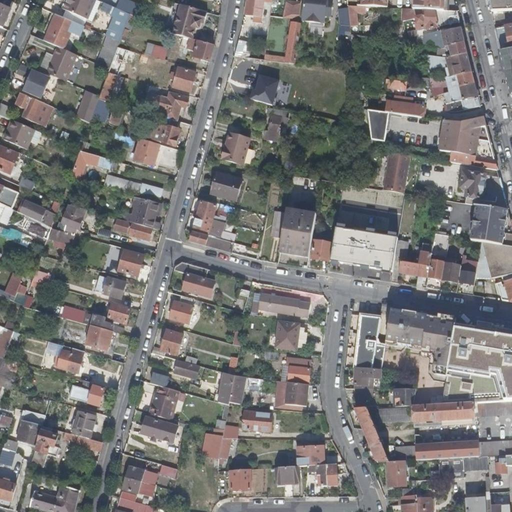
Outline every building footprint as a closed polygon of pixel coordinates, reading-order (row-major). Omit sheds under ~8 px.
[(0,0),(0,26),(3,28),(14,2),(9,0),(0,0)] [(89,20),(97,0),(96,0),(68,0),(65,10),(89,20)] [(131,14),(140,18),(145,6),(134,2),(131,0),(129,5),(119,1),(117,0),(106,0),(105,4),(131,14)] [(248,0),(246,15),(261,17),(264,1),(272,2),(272,0),(248,0)] [(305,0),(303,21),(326,23),(328,7),(334,8),(334,0),(305,0)] [(340,2),(343,17),(350,17),(349,6),(348,0),(340,2)] [(412,0),(412,9),(448,11),(448,0),(412,0)] [(511,0),(489,0),(493,12),(511,11),(511,0)] [(287,1),(284,19),(292,20),(300,13),(302,3),(287,1)] [(184,37),(191,39),(193,40),(195,32),(196,28),(199,29),(201,23),(204,24),(207,11),(180,3),(172,34),(184,37)] [(434,29),(460,22),(458,11),(448,11),(412,9),(406,9),(407,21),(416,19),(417,23),(416,24),(417,29),(422,27),(430,29),(430,28),(434,29)] [(58,47),(65,50),(72,34),(81,38),(86,27),(53,13),(48,23),(53,26),(50,33),(46,42),(58,47)] [(137,26),(138,24),(140,18),(131,14),(128,22),(134,25),(137,26)] [(342,34),(352,34),(351,28),(350,17),(343,17),(344,21),(339,21),(339,25),(342,25),(342,34)] [(113,40),(120,43),(121,40),(128,23),(112,18),(106,36),(113,40)] [(128,23),(121,40),(127,42),(130,32),(132,32),(134,25),(128,22),(128,23)] [(265,60),(294,63),(301,23),(292,22),(286,58),(269,56),(265,56),(265,60)] [(53,26),(48,23),(45,31),(50,33),(53,26)] [(511,26),(497,28),(501,49),(511,48),(511,26)] [(449,45),(465,42),(461,27),(443,31),(443,33),(435,36),(438,48),(447,50),(450,50),(449,45)] [(182,48),(188,50),(191,39),(184,37),(182,48)] [(194,57),(210,62),(214,46),(197,41),(193,40),(191,39),(188,50),(195,51),(194,57)] [(103,67),(110,70),(118,48),(120,43),(113,40),(103,67)] [(239,42),(234,57),(242,58),(244,58),(246,43),(239,42)] [(448,76),(472,72),(465,42),(449,45),(450,50),(452,57),(447,58),(449,66),(446,67),(448,76)] [(152,57),(167,61),(170,50),(155,46),(152,57)] [(41,70),(67,82),(78,56),(65,50),(58,47),(54,56),(52,61),(45,59),(41,70)] [(511,48),(501,49),(502,53),(511,99),(511,98),(511,48)] [(190,93),(196,72),(177,67),(172,88),(190,93)] [(43,98),(51,79),(34,71),(25,90),(43,98)] [(465,110),(481,106),(472,72),(448,76),(430,76),(430,85),(431,92),(447,91),(447,93),(444,94),(447,103),(458,101),(459,104),(453,106),(455,113),(466,111),(465,110)] [(109,103),(118,76),(109,73),(100,97),(100,100),(109,103)] [(280,81),(259,76),(253,100),(274,105),(280,81)] [(404,90),(405,82),(385,79),(384,87),(404,90)] [(90,124),(100,97),(86,92),(76,118),(90,124)] [(54,108),(22,94),(17,106),(27,110),(23,118),(46,128),(54,108)] [(163,118),(165,118),(176,121),(180,107),(185,109),(188,99),(170,94),(163,118)] [(390,112),(424,117),(425,106),(412,104),(412,99),(395,96),(395,102),(388,101),(386,112),(390,112)] [(1,104),(0,106),(0,114),(10,119),(14,109),(1,104)] [(286,118),(287,113),(267,108),(266,115),(273,116),(270,132),(265,130),(264,138),(278,141),(280,128),(282,128),(288,129),(290,118),(286,118)] [(373,140),(385,142),(390,112),(386,112),(372,110),(372,140),(373,140)] [(119,126),(122,115),(113,112),(110,123),(119,126)] [(334,118),(310,114),(309,121),(333,125),(334,118)] [(178,130),(180,122),(176,121),(165,118),(163,125),(154,122),(150,139),(175,146),(180,130),(178,130)] [(464,131),(486,126),(484,118),(464,123),(445,120),(443,129),(464,131)] [(15,121),(11,119),(6,131),(8,132),(10,133),(15,121)] [(28,150),(36,131),(15,121),(10,133),(8,132),(4,140),(28,150)] [(456,153),(495,160),(486,126),(464,131),(443,129),(440,150),(456,153)] [(117,133),(125,136),(126,130),(118,128),(117,133)] [(250,138),(229,133),(223,157),(244,162),(250,138)] [(73,147),(81,151),(86,137),(83,136),(82,139),(78,138),(73,147)] [(372,150),(373,140),(372,140),(364,138),(365,148),(372,150)] [(154,167),(161,146),(140,140),(134,162),(154,167)] [(19,153),(0,145),(0,167),(11,173),(19,153)] [(111,170),(113,161),(80,152),(77,161),(78,162),(73,178),(82,180),(87,165),(93,167),(99,168),(99,167),(111,170)] [(259,152),(253,177),(263,180),(269,156),(259,152)] [(404,194),(410,156),(389,153),(385,191),(392,192),(404,194)] [(454,163),(498,170),(495,160),(456,153),(454,163)] [(82,180),(86,181),(89,170),(92,170),(93,167),(87,165),(82,180)] [(476,205),(508,211),(499,177),(463,172),(461,188),(467,189),(465,204),(476,205)] [(237,201),(242,181),(231,177),(231,175),(228,174),(227,177),(217,174),(211,194),(237,201)] [(23,177),(20,185),(33,191),(36,183),(23,177)] [(139,194),(142,185),(114,177),(111,186),(139,194)] [(342,192),(343,184),(322,180),(320,189),(342,192)] [(0,185),(0,204),(12,210),(19,193),(0,185)] [(164,192),(142,185),(139,194),(162,201),(164,192)] [(139,220),(154,223),(156,217),(161,219),(164,207),(132,198),(130,206),(134,207),(132,215),(137,216),(136,217),(139,218),(139,220)] [(53,211),(58,213),(62,203),(56,201),(53,211)] [(34,219),(53,228),(56,220),(57,216),(26,202),(21,214),(34,219)] [(195,214),(225,222),(227,217),(221,215),(221,217),(215,216),(217,206),(202,202),(199,211),(196,210),(195,214)] [(64,215),(68,205),(62,203),(58,213),(64,215)] [(80,231),(87,211),(69,205),(62,225),(66,226),(64,230),(58,228),(60,222),(56,220),(53,228),(54,228),(51,238),(55,239),(54,246),(64,249),(66,242),(72,244),(77,230),(80,231)] [(235,208),(221,205),(220,210),(233,214),(235,208)] [(511,221),(508,211),(476,205),(474,215),(511,221)] [(280,254),(309,258),(311,249),(312,245),(317,213),(287,208),(286,213),(282,239),(280,254)] [(153,229),(160,231),(161,225),(154,223),(139,220),(139,218),(136,217),(137,216),(132,215),(123,211),(120,220),(153,229)] [(282,239),(286,213),(275,212),(270,237),(282,239)] [(222,235),(225,222),(195,214),(194,217),(197,218),(195,227),(191,227),(190,231),(193,232),(235,243),(236,237),(224,232),(224,236),(222,235)] [(511,245),(511,224),(511,221),(474,215),(470,239),(482,241),(511,245)] [(51,232),(53,228),(34,219),(32,224),(51,232)] [(120,220),(119,220),(116,231),(150,241),(153,229),(120,220)] [(0,225),(0,235),(8,239),(11,231),(0,225)] [(11,231),(8,239),(15,242),(19,230),(12,228),(11,231)] [(332,244),(330,261),(393,272),(396,257),(398,241),(334,231),(332,244)] [(190,242),(232,253),(235,243),(193,232),(190,242)] [(406,242),(398,241),(396,257),(404,258),(406,242)] [(511,272),(511,245),(482,241),(479,261),(476,278),(490,279),(503,275),(511,272)] [(330,261),(332,244),(322,243),(315,242),(315,246),(312,245),(311,249),(314,249),(313,259),(330,261)] [(433,246),(424,244),(420,265),(419,275),(423,276),(428,277),(431,260),(433,246)] [(35,276),(37,271),(42,256),(43,254),(33,250),(25,272),(35,276)] [(62,261),(68,262),(72,253),(66,251),(62,261)] [(139,277),(144,256),(125,251),(118,271),(139,277)] [(68,262),(73,264),(77,254),(72,252),(72,253),(68,262)] [(456,258),(447,256),(446,263),(443,279),(458,282),(461,265),(455,264),(456,258)] [(476,278),(479,261),(466,260),(466,256),(463,256),(462,256),(461,265),(458,282),(475,285),(476,278)] [(443,279),(446,263),(431,260),(428,277),(427,287),(434,289),(436,278),(443,279)] [(206,279),(208,269),(182,262),(176,266),(175,270),(188,274),(184,290),(210,298),(215,282),(206,279)] [(420,265),(412,264),(401,262),(399,273),(419,275),(420,265)] [(45,284),(49,285),(52,275),(37,271),(35,276),(34,279),(33,281),(45,284)] [(511,272),(503,275),(506,283),(499,285),(503,300),(511,301),(511,272)] [(15,302),(24,306),(27,296),(25,295),(27,288),(24,286),(26,278),(15,274),(7,292),(17,296),(15,302)] [(123,300),(127,284),(100,277),(95,292),(123,300)] [(43,290),(45,284),(33,281),(31,287),(43,290)] [(256,298),(258,291),(249,289),(247,296),(247,297),(256,298)] [(5,297),(15,302),(17,296),(7,292),(5,297)] [(257,315),(265,317),(266,310),(317,317),(318,303),(268,295),(267,301),(259,301),(257,315)] [(24,306),(23,307),(30,309),(33,298),(27,296),(24,306)] [(198,301),(182,296),(180,303),(176,302),(171,320),(193,326),(198,309),(197,308),(197,306),(198,301)] [(109,320),(115,321),(128,325),(132,309),(113,304),(109,316),(109,320)] [(423,348),(428,313),(416,311),(416,314),(391,311),(386,338),(385,343),(397,344),(398,342),(408,344),(408,347),(423,348)] [(429,353),(435,314),(428,313),(423,348),(422,352),(429,353)] [(63,319),(84,325),(85,321),(80,320),(80,318),(63,314),(63,319)] [(247,314),(245,321),(255,323),(255,315),(252,315),(247,314)] [(454,325),(456,318),(435,314),(429,353),(429,358),(430,359),(429,372),(433,379),(445,380),(454,325)] [(112,332),(114,326),(108,324),(104,323),(105,319),(95,316),(94,319),(86,316),(85,321),(84,325),(93,327),(112,332)] [(381,370),(385,344),(377,342),(378,336),(381,318),(361,316),(353,368),(356,368),(381,370)] [(3,328),(14,333),(19,320),(14,319),(13,323),(7,320),(3,328)] [(306,348),(309,329),(300,327),(301,325),(281,322),(277,347),(297,349),(297,346),(306,348)] [(477,402),(511,399),(511,334),(454,325),(445,380),(443,395),(442,404),(477,402)] [(0,340),(0,357),(4,360),(5,358),(14,333),(3,328),(0,326),(0,333),(2,334),(0,340)] [(117,334),(125,336),(127,329),(114,326),(112,332),(114,333),(117,334)] [(85,353),(107,359),(114,333),(112,332),(93,327),(85,353)] [(168,330),(163,349),(163,351),(166,351),(180,355),(185,335),(168,330)] [(107,359),(111,360),(113,352),(112,351),(117,334),(114,333),(107,359)] [(228,374),(235,376),(240,346),(234,344),(228,374)] [(163,349),(153,346),(152,353),(165,357),(166,351),(163,351),(163,349)] [(85,353),(64,347),(61,357),(57,357),(55,366),(79,373),(85,353)] [(197,365),(199,366),(201,361),(190,358),(189,363),(197,365)] [(288,358),(287,365),(291,365),(311,368),(312,361),(288,358)] [(0,371),(0,386),(10,389),(11,385),(7,383),(11,370),(17,372),(18,364),(4,360),(0,371)] [(197,365),(189,363),(178,360),(175,373),(196,378),(198,371),(196,370),(197,365)] [(291,365),(290,374),(289,380),(309,382),(311,368),(291,365)] [(381,380),(381,370),(356,368),(355,389),(356,389),(368,389),(369,389),(369,380),(381,380)] [(159,387),(167,389),(170,378),(154,373),(151,385),(159,387)] [(218,403),(229,406),(235,376),(228,374),(224,373),(218,403)] [(235,376),(229,406),(239,406),(245,377),(235,376)] [(107,387),(118,390),(120,383),(98,377),(95,384),(107,387)] [(239,406),(244,407),(250,377),(245,377),(239,406)] [(100,410),(107,387),(95,384),(86,381),(83,391),(71,388),(68,401),(100,410)] [(306,406),(309,384),(289,382),(287,404),(306,406)] [(170,421),(178,392),(167,389),(159,387),(156,396),(154,395),(148,414),(170,421)] [(396,407),(413,406),(416,390),(402,390),(402,391),(395,391),(396,407)] [(431,405),(442,404),(443,395),(436,395),(436,398),(431,399),(431,405)] [(511,399),(477,402),(478,418),(511,415),(511,399)] [(428,421),(478,418),(477,402),(442,404),(431,405),(413,406),(413,407),(414,421),(414,422),(428,421)] [(379,463),(390,462),(368,409),(356,409),(379,463)] [(386,423),(394,422),(394,409),(385,410),(386,423)] [(74,436),(91,441),(97,417),(81,413),(74,436)] [(273,415),(272,415),(245,413),(244,430),(271,432),(273,415)] [(0,423),(10,426),(12,418),(0,414),(0,423)] [(37,446),(42,427),(12,418),(10,426),(7,437),(37,446)] [(173,444),(178,427),(146,418),(141,435),(173,444)] [(231,440),(236,440),(237,426),(225,426),(224,429),(222,440),(231,440)] [(101,452),(103,444),(91,441),(74,436),(42,427),(37,446),(35,452),(48,455),(57,458),(60,449),(55,447),(57,440),(63,441),(63,439),(84,445),(83,448),(101,452)] [(222,440),(224,429),(214,428),(213,434),(207,433),(203,455),(219,458),(219,457),(222,440)] [(3,448),(16,452),(18,443),(6,439),(3,448)] [(227,458),(231,440),(222,440),(219,457),(227,458)] [(418,459),(511,453),(511,441),(417,445),(418,459)] [(12,466),(16,452),(3,448),(0,458),(0,462),(6,464),(12,466)] [(304,468),(325,466),(324,448),(299,449),(299,468),(304,468)] [(44,469),(48,455),(35,452),(32,461),(31,465),(44,469)] [(511,474),(511,455),(501,457),(502,460),(502,464),(498,464),(499,475),(511,474)] [(490,470),(490,457),(464,459),(465,471),(490,470)] [(466,479),(465,471),(464,459),(440,460),(441,480),(466,479)] [(408,487),(407,462),(389,463),(390,488),(408,487)] [(175,478),(177,470),(162,466),(160,474),(175,478)] [(339,487),(338,466),(309,467),(310,474),(319,473),(319,477),(322,477),(323,488),(339,487)] [(127,479),(156,487),(159,475),(130,467),(127,479)] [(296,484),(295,468),(277,469),(277,485),(296,484)] [(250,490),(250,471),(229,472),(229,480),(230,491),(250,490)] [(0,498),(12,502),(17,485),(10,483),(11,480),(8,479),(7,482),(0,479),(0,498)] [(153,498),(156,487),(127,479),(125,479),(122,489),(153,498)] [(51,511),(73,511),(79,492),(38,480),(31,506),(51,511)] [(418,496),(417,481),(414,481),(414,490),(403,491),(404,497),(418,496)] [(121,492),(120,498),(139,503),(140,497),(121,492)] [(419,505),(418,496),(404,497),(399,497),(399,506),(402,506),(409,506),(419,505)] [(143,511),(158,511),(159,508),(139,503),(120,498),(118,505),(143,511)] [(486,511),(486,500),(467,501),(467,504),(467,511),(486,511)]
